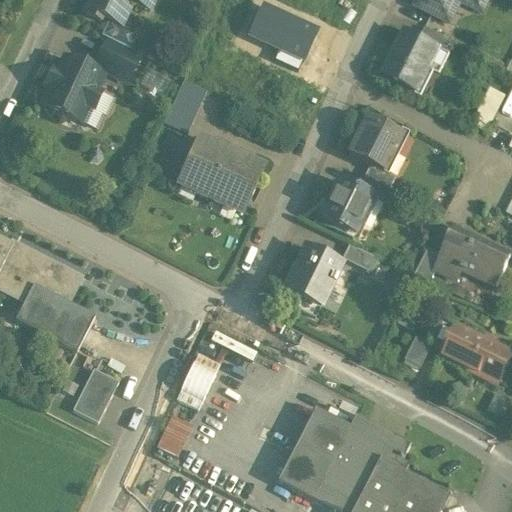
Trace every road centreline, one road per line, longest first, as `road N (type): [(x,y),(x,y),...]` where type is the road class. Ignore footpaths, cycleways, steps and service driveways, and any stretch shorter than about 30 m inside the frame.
road 1 (residential): [(375,0),(235,313)]
road 2 (residential): [(235,313),(511,458)]
road 3 (residential): [(198,294),(97,511)]
road 4 (residential): [(0,192),(198,294)]
road 5 (residential): [(53,0),(0,114)]
